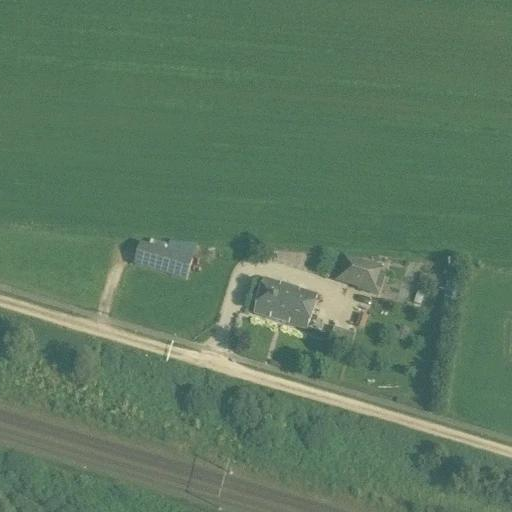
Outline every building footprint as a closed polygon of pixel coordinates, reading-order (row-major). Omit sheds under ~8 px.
[(139,245),(133,268),(184,283),(192,261),(139,245)] [(385,272),(365,266),(357,290),(376,297),(385,272)] [(317,298),(264,281),(253,316),(307,332),(317,298)] [(359,316),(355,328),(364,331),(368,319),(359,316)] [(401,328),(397,341),(406,344),(410,331),(401,328)]
